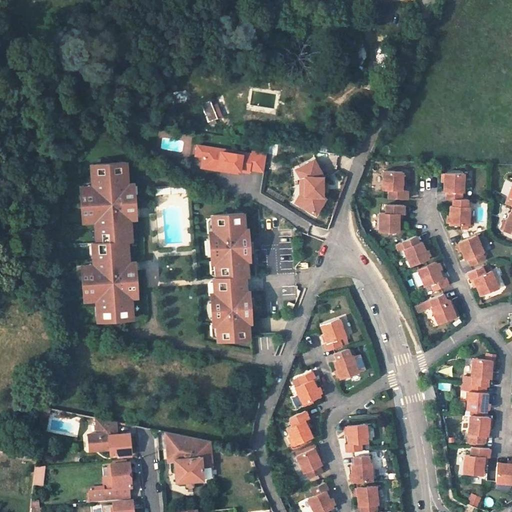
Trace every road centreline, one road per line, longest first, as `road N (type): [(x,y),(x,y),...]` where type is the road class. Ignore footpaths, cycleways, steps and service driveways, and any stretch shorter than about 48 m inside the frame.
road 1 (residential): [(331,251),(360,155),(430,0)]
road 2 (unclassified): [(407,373),(370,283),(331,251)]
road 3 (residential): [(480,321),(431,211),(430,187)]
road 4 (residential): [(277,380),(331,251)]
road 5 (residential): [(480,321),(508,361),(501,446)]
